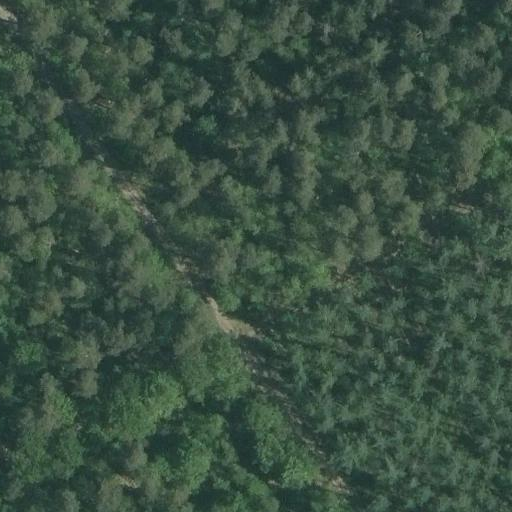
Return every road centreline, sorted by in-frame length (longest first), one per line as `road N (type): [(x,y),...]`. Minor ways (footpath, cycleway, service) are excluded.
road 1 (track): [(358,511),(0,6)]
road 2 (track): [(235,340),(511,180)]
